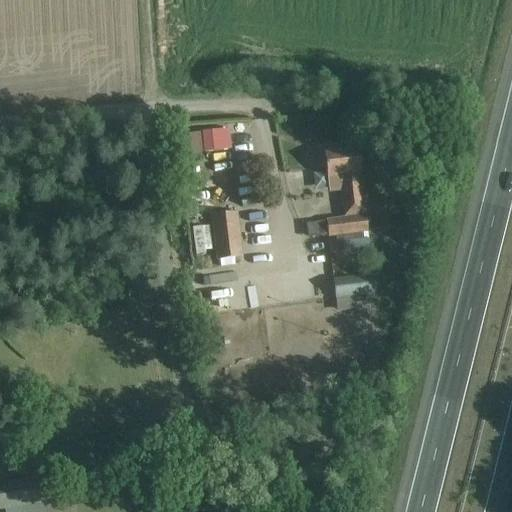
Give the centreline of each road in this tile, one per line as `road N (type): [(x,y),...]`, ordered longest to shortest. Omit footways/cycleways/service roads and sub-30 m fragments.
road 1 (unclassified): [(197,511),(157,105)]
road 2 (motorway): [(511,141),(418,511)]
road 3 (unclassified): [(0,119),(157,105)]
